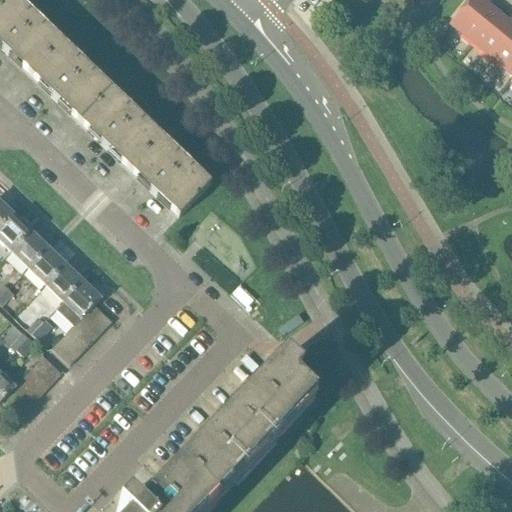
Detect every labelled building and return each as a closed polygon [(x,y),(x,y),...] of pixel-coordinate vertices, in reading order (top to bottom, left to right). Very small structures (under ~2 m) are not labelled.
[(0,50),(29,78),(61,45),(13,0),(8,0),(0,9),(0,50)] [(472,0),(450,27),(451,27),(471,44),(498,12),(485,2),(487,0),(472,0)] [(492,62),(511,37),(511,19),(510,22),(498,12),(471,44),(492,62)] [(511,78),(511,37),(492,62),(511,78)] [(79,126),(110,92),(61,45),(29,78),(79,126)] [(128,173),(160,140),(110,92),(79,126),(128,173)] [(160,140),(128,173),(177,220),(178,221),(209,187),(160,140)] [(0,206),(0,231),(13,219),(0,206)] [(0,247),(10,256),(17,249),(30,235),(13,219),(0,231),(0,247)] [(17,249),(10,256),(27,273),(47,252),(30,235),(17,249)] [(45,290),(65,269),(47,252),(27,273),(45,290)] [(65,269),(45,290),(62,306),(82,285),(65,269)] [(62,306),(55,313),(72,329),(75,326),(79,322),(80,323),(86,318),(94,310),(93,309),(99,302),(82,285),(62,306)] [(0,300),(8,292),(2,287),(0,289),(0,300)] [(8,292),(0,300),(0,308),(1,310),(13,297),(8,292)] [(94,310),(86,318),(102,334),(110,325),(94,310)] [(102,334),(86,318),(80,323),(79,322),(75,326),(93,343),(102,334)] [(31,338),(43,326),(37,320),(25,333),(31,338)] [(43,326),(31,338),(36,343),(48,331),(43,326)] [(67,334),(85,351),(93,343),(75,326),(67,334)] [(59,343),(76,360),(85,351),(67,334),(59,343)] [(15,355),(28,342),(22,336),(9,349),(15,355)] [(20,359),(32,346),(28,342),(15,355),(20,359)] [(59,343),(50,352),(68,369),(76,360),(59,343)] [(34,369),(52,386),(60,378),(42,361),(34,369)] [(206,511),(224,494),(238,479),(312,402),(291,383),(298,375),(283,361),(282,361),(263,380),(159,488),(152,496),(137,511),(127,502),(117,511),(206,511)] [(25,378),(44,395),(52,386),(34,369),(25,378)] [(0,376),(0,405),(1,405),(9,396),(15,391),(14,390),(0,376)] [(17,386),(35,403),(44,395),(25,378),(17,386)] [(9,396),(27,412),(35,403),(17,386),(14,390),(15,391),(9,396)] [(27,412),(9,396),(1,405),(18,421),(27,412)]
